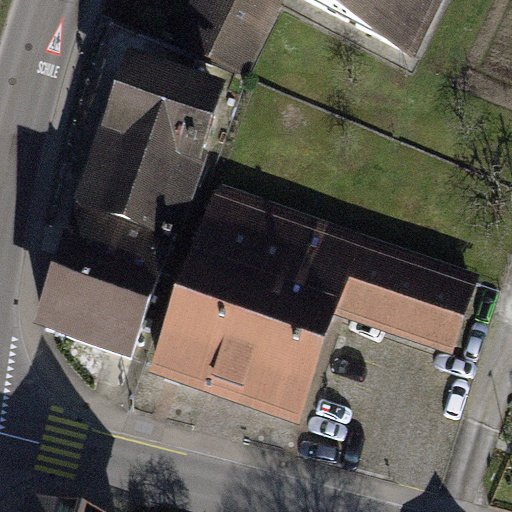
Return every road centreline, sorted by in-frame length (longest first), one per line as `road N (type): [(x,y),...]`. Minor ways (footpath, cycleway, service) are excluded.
road 1 (tertiary): [(309,511),(0,431)]
road 2 (tertiary): [(50,0),(0,152)]
